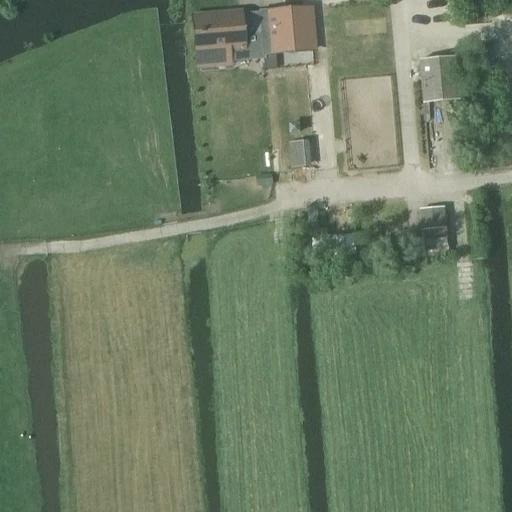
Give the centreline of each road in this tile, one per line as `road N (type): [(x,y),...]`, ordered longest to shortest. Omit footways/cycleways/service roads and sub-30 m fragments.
road 1 (unknown): [(320,0),(335,166)]
road 2 (unknown): [(397,0),(421,158)]
